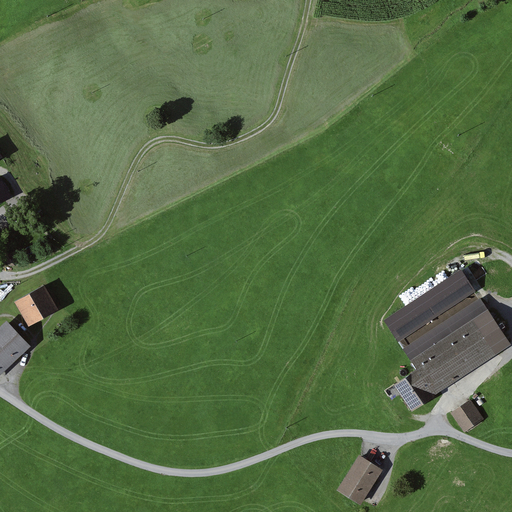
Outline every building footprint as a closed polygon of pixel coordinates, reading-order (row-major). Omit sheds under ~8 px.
[(0,204),(9,200),(0,184),(0,204)] [(11,304),(24,328),(54,311),(41,287),(11,304)] [(388,385),(407,413),(491,356),(467,321),(410,360),(415,367),(388,385)] [(3,323),(0,326),(0,372),(26,348),(3,323)] [(450,415),(463,433),(482,418),(469,401),(450,415)] [(335,491),(357,505),(380,471),(357,457),(335,491)]
